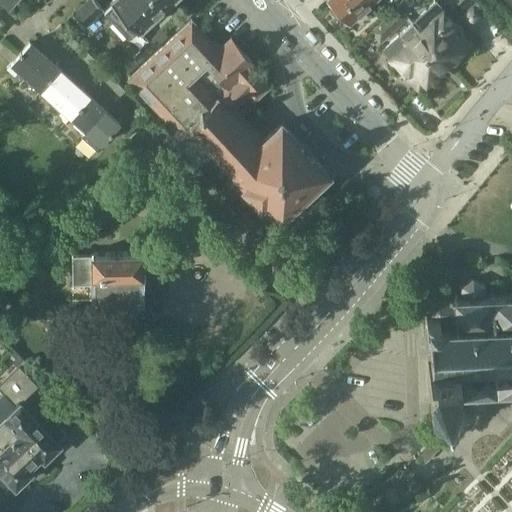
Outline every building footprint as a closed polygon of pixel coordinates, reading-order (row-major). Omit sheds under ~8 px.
[(95,0),(86,0),(73,13),(84,26),(103,8),(95,0)] [(110,0),(113,3),(104,11),(128,38),(168,0),(110,0)] [(329,0),(342,13),(341,17),(345,21),(352,21),(356,17),(356,14),(371,0),(375,0),(382,7),(389,0),(329,0)] [(458,35),(462,31),(434,1),(411,22),(420,31),(419,31),(447,61),(460,49),(459,47),(464,42),(458,35)] [(460,13),(468,22),(477,14),(469,5),(460,13)] [(380,24),(388,32),(407,15),(399,6),(380,24)] [(200,163),(211,152),(247,119),(235,106),(250,93),(253,96),(267,83),(252,66),(255,64),(231,37),(216,51),(210,44),(212,42),(192,20),(128,79),(178,133),(174,136),(200,163)] [(418,88),(429,78),(432,78),(436,74),(436,71),(447,61),(419,31),(412,23),(382,50),(418,88)] [(67,30),(61,24),(56,29),(62,36),(67,30)] [(118,68),(122,72),(125,75),(168,35),(161,28),(118,68)] [(74,37),(67,30),(62,36),(69,42),(74,37)] [(80,44),(74,37),(69,42),(75,49),(80,44)] [(11,62),(26,76),(45,55),(30,41),(11,62)] [(81,56),(87,50),(80,44),(75,49),(81,56)] [(94,57),(87,50),(81,56),(88,63),(94,57)] [(26,76),(41,89),(60,68),(45,55),(26,76)] [(95,69),(100,64),(94,57),(88,63),(95,69)] [(101,75),(106,70),(100,64),(95,69),(101,75)] [(41,89),(56,102),(75,82),(60,68),(41,89)] [(116,79),(122,72),(118,68),(111,74),(116,79)] [(112,77),(106,70),(101,75),(107,82),(112,77)] [(120,84),(112,77),(107,82),(114,89),(120,84)] [(56,102),(71,116),(90,95),(75,82),(56,102)] [(120,84),(114,89),(120,95),(125,90),(120,84)] [(71,116),(86,129),(105,108),(90,95),(71,116)] [(105,108),(86,129),(101,143),(120,122),(105,108)] [(247,119),(211,152),(244,187),(261,206),(266,201),(281,217),(328,173),(281,122),(264,138),(247,119)] [(142,139),(136,132),(124,143),(130,150),(142,139)] [(108,184),(84,205),(98,222),(123,201),(108,184)] [(140,300),(140,252),(92,252),(92,300),(95,300),(95,310),(138,310),(138,300),(140,300)] [(511,294),(486,295),(484,285),(472,279),(461,285),(461,296),(437,297),(432,300),(428,308),(428,315),(425,315),(426,331),(429,331),(430,361),(427,361),(428,394),(463,392),(465,403),(477,409),(489,401),(490,391),(511,389),(511,294)] [(19,403),(38,385),(26,373),(31,369),(23,360),(0,381),(0,389),(16,406),(4,417),(5,417),(0,421),(0,447),(1,449),(0,449),(0,489),(2,492),(12,482),(15,485),(58,443),(19,403)] [(419,451),(426,461),(448,438),(462,408),(449,402),(445,412),(443,417),(439,424),(435,431),(429,440),(422,447),(419,451)]
